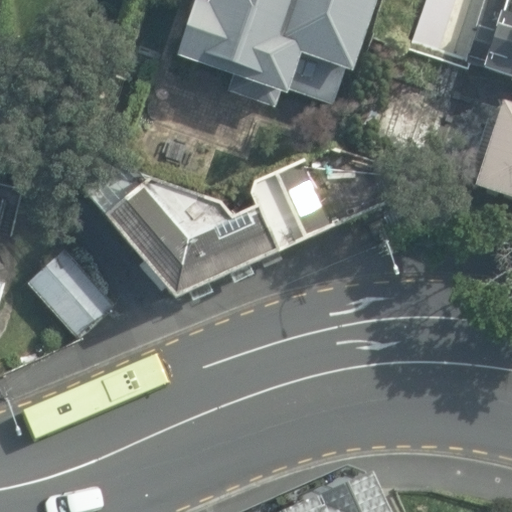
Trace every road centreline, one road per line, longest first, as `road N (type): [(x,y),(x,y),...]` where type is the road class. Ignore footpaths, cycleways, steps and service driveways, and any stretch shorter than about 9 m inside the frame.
road 1 (secondary): [(0,487),(309,375),(372,361),(435,359),(511,379)]
road 2 (motorway): [(266,0),(290,511)]
